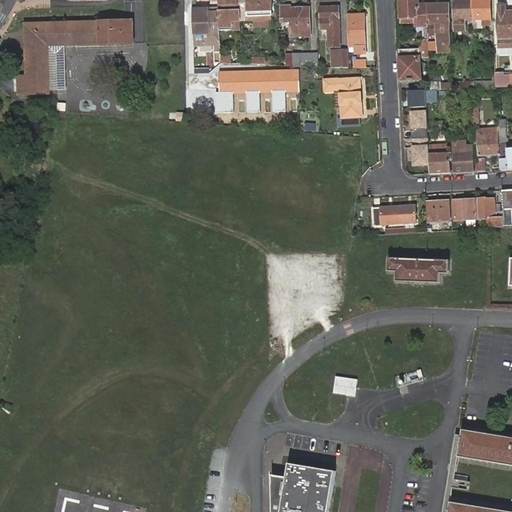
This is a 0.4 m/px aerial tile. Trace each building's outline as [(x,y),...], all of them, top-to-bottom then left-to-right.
[(239,0),(218,0),(219,3),(218,9),(218,10),(218,15),(219,28),(231,29),(231,20),(239,20),(239,0)] [(270,0),(239,0),(239,20),(254,19),(254,26),(272,26),(270,0)] [(421,40),(428,39),(428,33),(427,4),(418,4),(417,0),(399,0),(400,23),(415,22),(415,25),(422,26),(421,40)] [(436,4),(435,0),(426,0),(427,4),(428,33),(437,33),(438,52),(450,52),(449,25),(448,4),(436,4)] [(473,22),(472,0),(463,0),(453,0),(455,30),(465,30),(465,20),(469,20),(469,22),(473,22)] [(490,0),(472,0),(473,22),(477,22),(476,19),(488,19),(488,22),(491,22),(490,0)] [(289,22),(289,37),(310,37),(310,8),(290,9),(290,6),(281,6),(281,23),(289,22)] [(339,38),(339,7),(320,7),(320,29),(329,28),(329,39),(329,48),(339,48),(339,38)] [(218,15),(207,15),(207,17),(203,17),(202,11),(193,11),(193,19),(195,20),(195,25),(193,25),(193,33),(195,33),(195,40),(193,40),(193,46),(203,45),(203,43),(208,43),(208,45),(219,45),(219,28),(218,15)] [(511,11),(505,12),(497,12),(498,48),(511,47),(511,11)] [(365,15),(347,15),(348,46),(355,47),(355,53),(366,53),(365,15)] [(477,22),(473,22),(473,29),(477,29),(476,24),(488,24),(488,22),(488,19),(476,19),(477,22)] [(240,32),(239,20),(231,20),(231,29),(231,32),(240,32)] [(27,94),(50,94),(49,75),(48,46),(56,46),(63,46),(133,43),(132,21),(25,24),(26,76),(17,76),(18,94),(27,94)] [(329,28),(320,29),(321,39),(329,39),(329,28)] [(49,75),(50,94),(57,93),(56,46),(48,46),(49,75)] [(339,68),(346,68),(346,63),(346,49),(339,49),(331,49),(331,68),(339,68)] [(398,49),(400,79),(421,78),(419,49),(398,49)] [(291,67),(299,68),(318,68),(317,52),(292,53),(292,55),(284,54),(284,53),(278,53),(279,66),(291,67)] [(352,61),(353,68),(366,69),(365,61),(352,61)] [(221,92),(299,92),(299,72),(270,72),(271,66),(264,65),(256,65),(247,64),(240,64),(220,65),(220,72),(221,92)] [(496,85),(511,84),(511,74),(502,74),(502,71),(495,71),(495,76),(496,82),(496,85)] [(362,79),(340,80),(326,81),(326,94),(341,94),(342,118),(363,118),(362,79)] [(407,108),(426,107),(425,90),(406,90),(407,108)] [(428,124),(427,111),(411,112),(412,130),(422,129),(423,147),(413,147),(414,165),(430,164),(430,154),(429,146),(428,124)] [(505,119),(497,119),(498,128),(498,138),(506,138),(505,119)] [(447,124),(428,124),(429,132),(444,132),(444,130),(447,130),(447,124)] [(498,138),(498,128),(486,128),(479,128),(478,128),(478,134),(478,154),(499,154),(498,138)] [(423,147),(422,129),(412,130),(413,147),(423,147)] [(452,147),(453,173),(475,172),(473,146),(465,146),(465,142),(451,142),(452,147)] [(499,170),(511,169),(511,146),(511,147),(504,147),(504,144),(500,144),(502,158),(499,158),(499,170)] [(448,153),(450,153),(450,145),(429,146),(430,154),(435,154),(448,153)] [(431,175),(451,173),(450,153),(448,153),(435,154),(430,154),(430,164),(431,175)] [(511,189),(502,190),(503,204),(503,211),(504,228),(511,227),(511,211),(511,207),(511,189)] [(477,199),(479,229),(483,229),(482,219),(488,218),(488,229),(504,228),(503,211),(496,212),(495,205),(495,198),(486,200),(486,198),(477,199)] [(474,199),(454,200),(455,220),(467,219),(467,226),(476,226),(474,199)] [(450,221),(448,201),(427,202),(429,222),(450,221)] [(374,225),(417,222),(415,205),(373,208),(374,225)] [(450,258),(390,257),(389,271),(398,271),(398,281),(441,282),(442,272),(450,272),(450,258)] [(357,396),(359,379),(337,377),(335,394),(357,396)] [(511,511),(511,436),(464,429),(463,435),(459,455),(511,463),(511,510),(452,501),(449,511),(511,511)] [(459,455),(463,435),(456,430),(441,511),(449,511),(452,501),(452,482),(453,473),(459,455)] [(285,475),(274,472),(271,493),(271,511),(327,511),(334,468),(288,460),(285,475)] [(468,476),(453,473),(452,482),(467,485),(468,476)]
